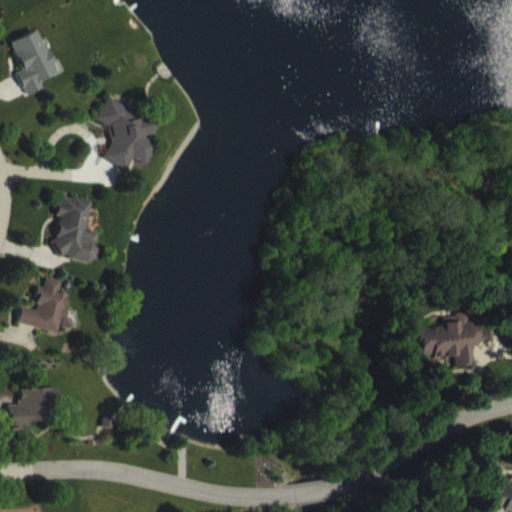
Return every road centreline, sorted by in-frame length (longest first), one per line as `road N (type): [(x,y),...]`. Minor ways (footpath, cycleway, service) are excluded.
road 1 (residential): [(279,495),(197,489),(113,467),(0,474)]
road 2 (residential): [(511,399),(341,485)]
